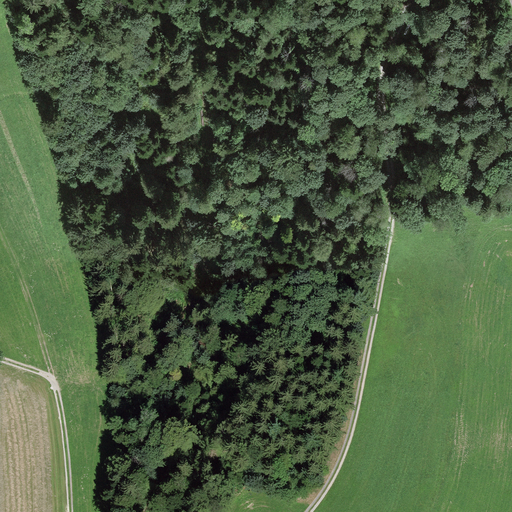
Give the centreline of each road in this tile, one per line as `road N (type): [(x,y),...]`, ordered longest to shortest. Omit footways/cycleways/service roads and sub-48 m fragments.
road 1 (track): [(381,63),(390,188),(356,400),(341,458),(308,511)]
road 2 (track): [(67,511),(61,416),(49,376),(0,359)]
road 3 (track): [(200,0),(208,160)]
road 4 (track): [(49,376),(0,233)]
